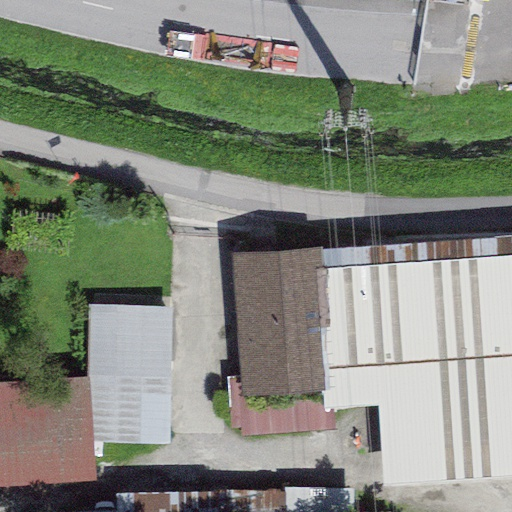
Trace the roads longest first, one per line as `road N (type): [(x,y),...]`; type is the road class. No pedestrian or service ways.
road 1 (unknown): [(200,198),(193,422),(202,446),(222,454),(380,460),(442,478),(497,511)]
road 2 (unclassified): [(68,0),(309,45),(428,50),(511,43)]
